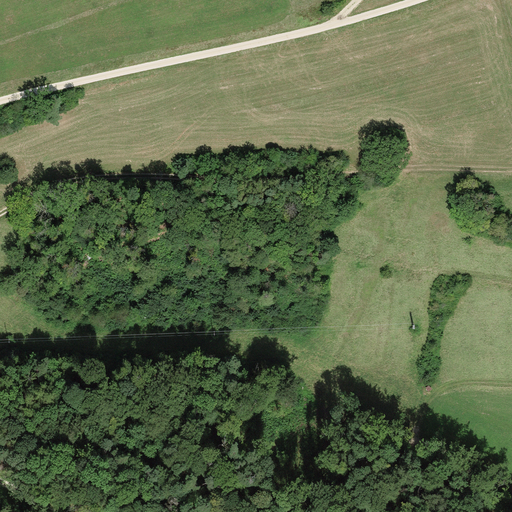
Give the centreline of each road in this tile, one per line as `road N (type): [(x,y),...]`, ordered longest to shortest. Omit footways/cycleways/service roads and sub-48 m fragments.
road 1 (track): [(0,100),(250,46),(413,0)]
road 2 (track): [(0,214),(79,179),(273,184),(369,172)]
road 3 (track): [(511,383),(439,388),(414,426),(511,490)]
road 4 (track): [(511,170),(369,172)]
